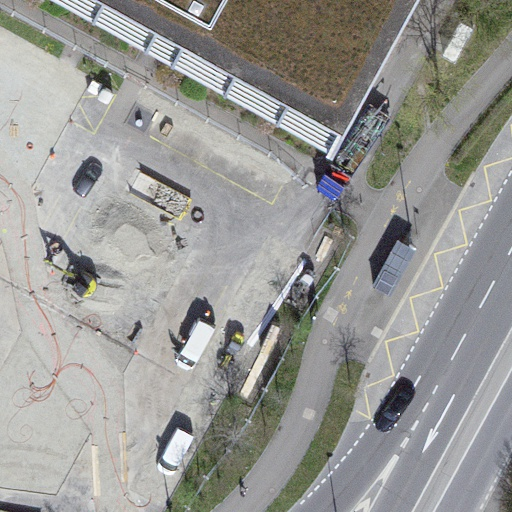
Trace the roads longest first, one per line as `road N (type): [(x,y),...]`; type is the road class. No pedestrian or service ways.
road 1 (primary): [(511,252),(429,405)]
road 2 (tertiary): [(429,405),(325,511)]
